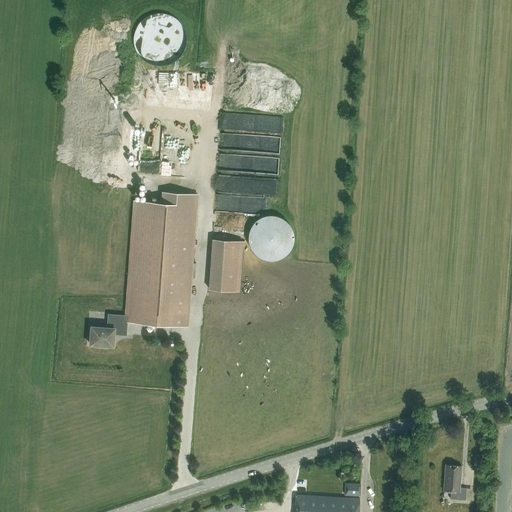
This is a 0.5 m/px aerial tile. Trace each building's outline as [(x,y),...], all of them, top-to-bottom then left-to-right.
[(219,172),(218,192),(278,195),(279,174),(219,172)] [(107,313),(106,327),(92,326),(91,344),(98,345),(98,346),(106,347),(106,345),(114,346),(115,333),(127,334),(128,321),(187,325),(196,206),(197,194),(161,191),(160,203),(137,201),(128,315),(107,313)] [(247,237),(247,238),(247,240),(248,242),(248,244),(249,246),(250,248),(251,250),(253,252),(254,254),(256,255),(258,257),(259,257),(261,258),(264,259),(265,259),(268,260),(270,260),(272,260),(275,259),(277,259),(279,258),(281,257),(283,256),(284,255),(286,253),(287,252),(288,251),(289,250),(290,248),(290,247),(291,246),(291,244),(292,243),(292,242),(292,240),(293,239),(293,237),(292,235),(292,234),(292,233),(292,231),(291,230),(291,228),(290,226),(289,225),(287,223),(286,221),(284,219),(282,218),(281,217),(278,216),(276,216),(275,215),(272,215),(270,215),(268,215),(265,215),(263,216),(261,217),(259,218),(257,219),(255,220),(254,222),(253,222),(252,223),(251,225),(250,227),(249,229),(248,230),(248,233),(247,235),(247,237)] [(208,289),(238,291),(242,241),(212,238),(208,289)] [(465,500),(466,488),(459,487),(461,465),(445,464),(443,490),(450,490),(450,498),(465,500)] [(360,495),(361,484),(345,482),(344,494),(360,495)] [(358,511),(360,498),(295,494),(294,511),(358,511)]
